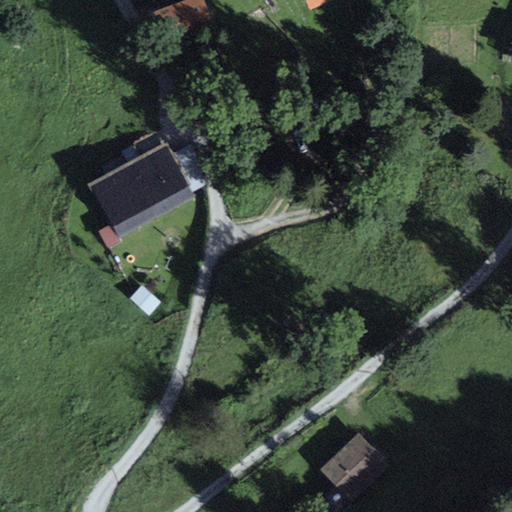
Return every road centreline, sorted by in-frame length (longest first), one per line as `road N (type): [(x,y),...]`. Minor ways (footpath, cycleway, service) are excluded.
road 1 (track): [(119,511),(105,495),(166,395),(216,199),(123,0)]
road 2 (track): [(511,225),(445,293),(207,478),(147,511)]
